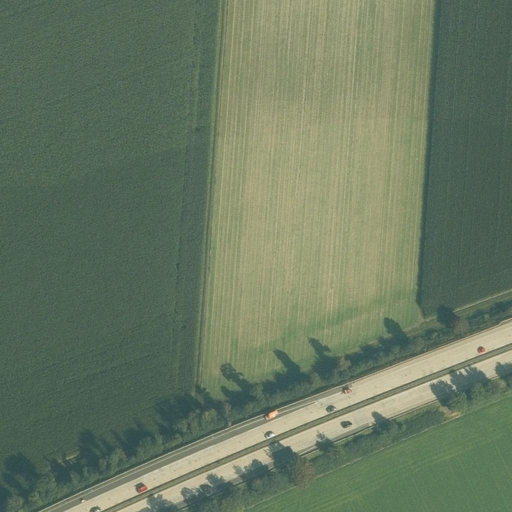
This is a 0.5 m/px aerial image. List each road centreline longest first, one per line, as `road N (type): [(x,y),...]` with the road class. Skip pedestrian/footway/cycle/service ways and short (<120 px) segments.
road 1 (track): [(511,293),(197,412),(225,0)]
road 2 (motorway): [(511,338),(95,511)]
road 3 (motorway): [(149,511),(511,364)]
